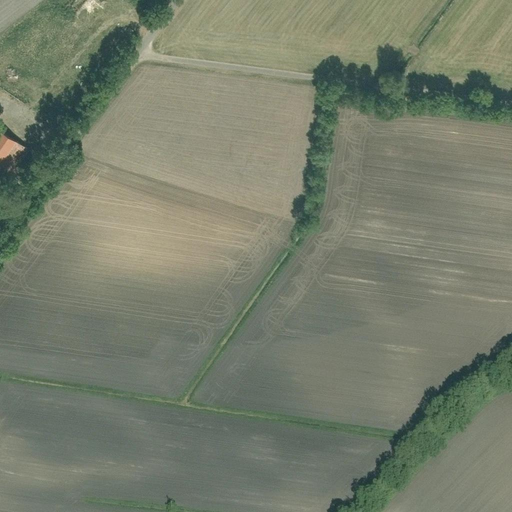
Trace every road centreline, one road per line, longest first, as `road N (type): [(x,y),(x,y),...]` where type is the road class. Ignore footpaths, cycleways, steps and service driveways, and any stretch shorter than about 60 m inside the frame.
road 1 (unclassified): [(139,51),(511,101)]
road 2 (unclassified): [(0,241),(139,51)]
